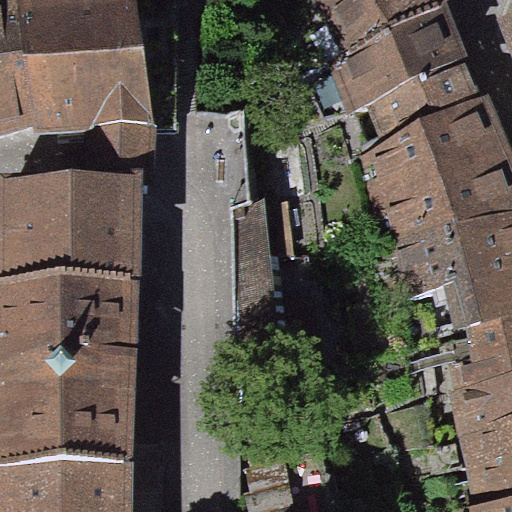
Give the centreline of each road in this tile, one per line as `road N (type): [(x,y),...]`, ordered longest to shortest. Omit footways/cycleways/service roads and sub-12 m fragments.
road 1 (residential): [(0,172),(149,173),(186,183),(176,345),(192,511)]
road 2 (residential): [(480,0),(474,25),(511,114)]
